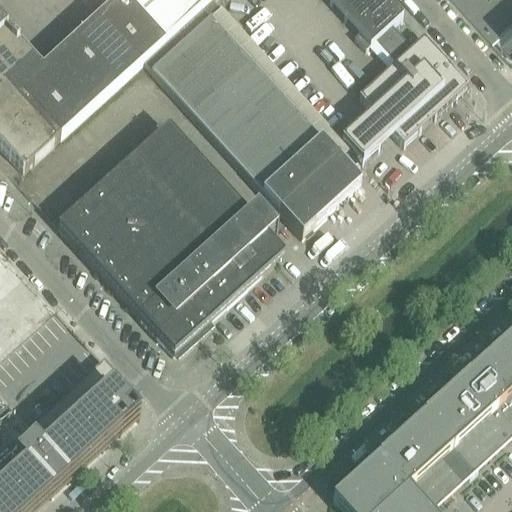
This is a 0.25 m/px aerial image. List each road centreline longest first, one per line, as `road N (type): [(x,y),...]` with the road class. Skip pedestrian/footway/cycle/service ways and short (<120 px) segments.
road 1 (tertiary): [(511,133),(188,430)]
road 2 (tertiary): [(266,511),(511,297)]
road 3 (unclassified): [(188,430),(0,218)]
road 4 (unclassified): [(511,101),(419,0)]
road 5 (tertiary): [(188,430),(99,511)]
